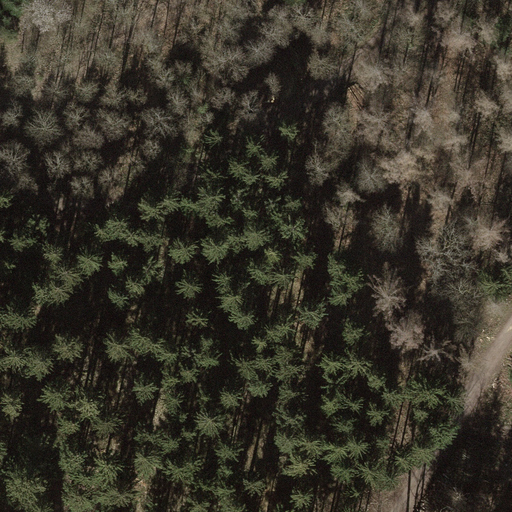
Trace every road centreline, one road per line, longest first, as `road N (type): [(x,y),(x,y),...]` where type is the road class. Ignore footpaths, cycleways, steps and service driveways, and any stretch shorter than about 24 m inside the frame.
road 1 (track): [(413,0),(329,84),(220,163),(148,198),(67,209),(0,182)]
road 2 (track): [(395,511),(511,331)]
